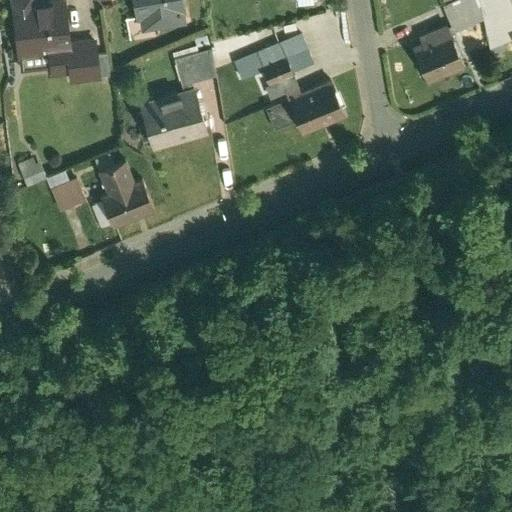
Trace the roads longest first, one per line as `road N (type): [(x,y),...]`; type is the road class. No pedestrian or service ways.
road 1 (residential): [(0,312),(389,139)]
road 2 (residential): [(355,0),(389,139)]
road 3 (residential): [(389,139),(511,93)]
